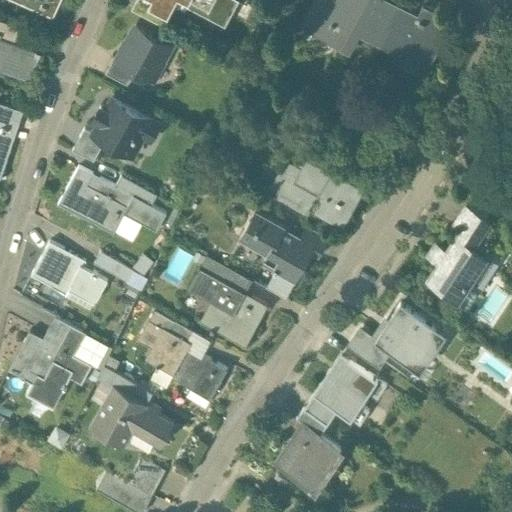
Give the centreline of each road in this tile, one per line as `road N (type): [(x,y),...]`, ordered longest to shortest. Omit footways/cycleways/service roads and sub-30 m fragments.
road 1 (residential): [(493,0),(402,183),(212,449),(188,511)]
road 2 (residential): [(0,255),(38,135),(103,0)]
